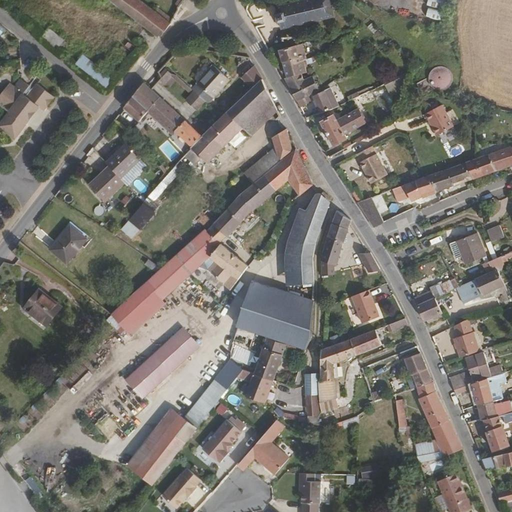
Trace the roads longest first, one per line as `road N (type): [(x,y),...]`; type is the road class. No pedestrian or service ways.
road 1 (tertiary): [(370,238),(405,297),(495,511)]
road 2 (tertiary): [(221,11),(255,48),(370,238)]
road 3 (tertiary): [(111,113),(0,255)]
road 4 (tertiary): [(221,11),(165,43),(111,113)]
road 5 (residential): [(370,238),(511,182)]
road 6 (residential): [(111,113),(0,21)]
